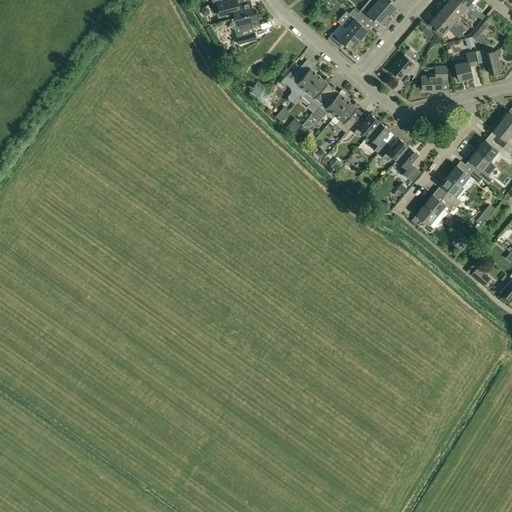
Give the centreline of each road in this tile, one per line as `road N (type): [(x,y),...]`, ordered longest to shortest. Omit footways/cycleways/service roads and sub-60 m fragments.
road 1 (unknown): [(0,186),(141,0)]
road 2 (residential): [(397,213),(471,123),(468,98)]
road 3 (residential): [(358,79),(406,113),(468,98)]
